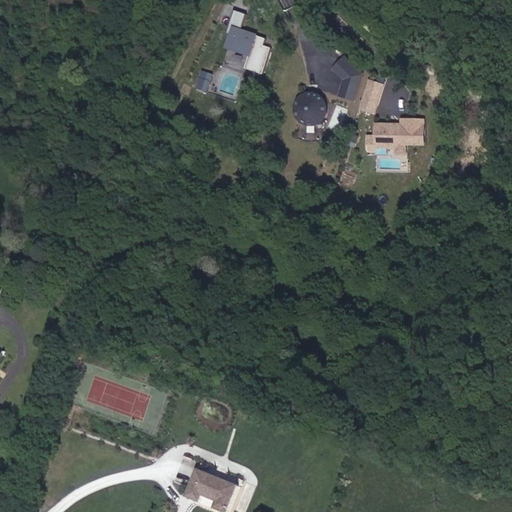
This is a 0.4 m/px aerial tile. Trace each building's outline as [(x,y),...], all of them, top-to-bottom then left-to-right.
[(264,45),(266,38),(232,27),(225,48),(249,56),(245,68),(263,73),(271,47),(264,45)] [(344,55),(331,69),(342,80),(337,96),(355,101),(363,74),(344,55)] [(208,92),(214,73),(203,70),(197,88),(208,92)] [(385,84),(369,79),(359,109),(375,114),(385,84)] [(307,92),(301,94),(296,97),(293,102),(291,108),(291,113),(293,119),(297,123),(302,127),(308,128),(314,127),(319,125),(324,121),(326,115),(327,109),(326,103),(323,98),(318,94),(313,92),(307,92)] [(425,118),(400,118),(400,124),(373,124),(373,136),(366,136),(366,152),(396,152),(396,156),(407,156),(407,147),(425,147),(425,118)] [(10,433),(12,427),(3,424),(1,430),(10,433)] [(220,511),(230,511),(241,486),(201,471),(189,499),(203,505),(206,497),(219,502),(215,510),(220,511)]
